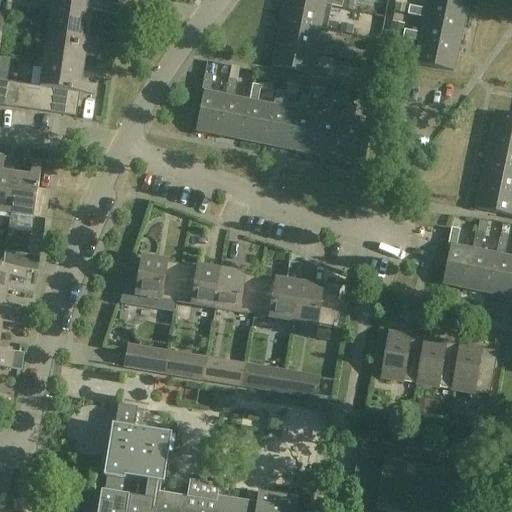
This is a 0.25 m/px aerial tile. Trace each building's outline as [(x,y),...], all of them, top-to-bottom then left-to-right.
[(47,15),(46,19),(90,26),(92,12),(118,16),(120,7),(101,4),(101,0),(51,0),(50,15),(47,15)] [(326,3),(312,0),(286,0),(282,19),(321,27),(321,30),(337,33),(338,25),(328,23),(331,7),(326,6),(326,3)] [(312,0),(326,3),(326,6),(331,7),(342,9),(343,1),(339,0),(312,0)] [(407,15),(424,18),(424,16),(464,24),(468,0),(427,0),(425,11),(409,7),(407,15)] [(404,31),(403,39),(419,43),(419,40),(459,48),(464,24),(424,16),(424,18),(420,35),(404,31)] [(49,24),(46,42),(102,50),(103,42),(88,40),(90,26),(46,19),(45,24),(49,24)] [(321,27),(282,19),(277,43),(316,51),(316,54),(351,61),(353,53),(317,45),(321,30),(321,27)] [(419,40),(419,43),(415,58),(399,55),(398,63),(415,67),(416,65),(454,73),(459,48),(419,40)] [(40,60),(40,64),(83,71),(85,57),(101,59),(102,50),(46,42),(43,61),(40,60)] [(316,51),(277,43),(272,67),(310,75),(310,77),(327,81),(329,73),(313,69),(316,54),(316,51)] [(67,92),(80,94),(95,96),(96,87),(81,85),(83,71),(40,64),(39,69),(42,69),(39,88),(42,89),(56,91),(67,92)] [(204,94),(196,132),(220,137),(228,98),(225,97),(209,94),(213,77),(205,76),(201,93),(204,94)] [(228,98),(220,137),(244,141),(252,103),(249,102),(233,99),(237,83),(229,81),(225,97),(228,98)] [(19,85),(7,83),(4,107),(16,109),(19,85)] [(27,111),(31,87),(19,85),(16,109),(27,111)] [(252,103),(244,141),(268,146),(276,107),(273,107),(257,104),(261,88),(252,86),(249,102),(252,103)] [(36,88),(31,87),(27,111),(39,112),(42,89),(39,88),(36,88)] [(53,114),(56,91),(42,89),(39,112),(53,114)] [(63,116),(67,92),(56,91),(53,114),(63,116)] [(276,107),(268,146),(292,151),(300,112),(297,112),(281,108),(284,92),(276,91),(273,107),(276,107)] [(76,118),(80,94),(67,92),(63,116),(76,118)] [(300,112),(292,151),(316,156),(324,117),(321,117),(305,113),(308,97),(300,95),(297,112),(300,112)] [(324,117),(316,156),(340,161),(348,122),(345,121),(329,118),(332,102),(324,100),(321,117),(324,117)] [(348,122),(340,161),(364,166),(372,127),(353,123),(356,107),(348,105),(345,121),(348,122)] [(491,138),(511,141),(511,115),(496,112),(491,138)] [(511,141),(491,138),(486,162),(511,167),(511,141)] [(0,213),(7,215),(6,219),(10,219),(17,175),(4,173),(6,158),(0,156),(0,213)] [(15,220),(15,216),(34,219),(43,164),(34,162),(31,178),(17,175),(10,219),(15,220)] [(511,167),(486,162),(481,186),(511,192),(511,167)] [(511,192),(481,186),(476,210),(511,217),(511,192)] [(475,251),(472,251),(457,247),(460,231),(452,229),(448,247),(450,247),(442,285),(467,290),(475,251)] [(475,251),(467,290),(491,295),(499,256),(496,255),(480,252),(484,236),(476,234),(472,251),(475,251)] [(499,256),(491,295),(511,299),(511,258),(504,257),(507,241),(499,239),(496,255),(499,256)] [(3,268),(0,267),(0,291),(7,292),(9,279),(25,281),(28,256),(5,253),(3,268)] [(183,266),(142,260),(135,307),(175,313),(176,304),(183,266)] [(215,310),(222,273),(183,266),(176,304),(215,310)] [(222,273),(215,310),(254,317),(261,279),(222,273)] [(254,317),(293,323),(294,323),(300,286),(261,279),(254,317)] [(300,286),(294,323),(293,323),(333,330),(334,323),(337,324),(340,314),(340,304),(338,304),(340,292),(300,286)] [(0,314),(30,319),(31,310),(5,306),(7,292),(0,291),(0,314)] [(0,337),(1,337),(3,324),(28,327),(30,319),(0,314),(0,337)] [(382,379),(418,385),(425,341),(389,335),(382,379)] [(0,351),(0,343),(1,337),(0,337),(0,360),(13,362),(23,363),(24,355),(0,351)] [(461,347),(425,341),(418,385),(453,391),(461,347)] [(169,353),(127,345),(123,369),(165,376),(169,353)] [(490,397),(497,353),(461,347),(453,391),(490,397)] [(190,379),(203,381),(207,358),(194,356),(190,379)] [(245,365),(207,358),(203,381),(242,388),(246,365),(245,365)] [(0,360),(0,369),(22,373),(23,363),(13,362),(0,360)] [(285,372),(246,365),(242,388),(281,396),(285,372)] [(320,379),(285,372),(281,396),(316,402),(320,379)] [(187,498),(159,494),(169,435),(135,430),(138,409),(119,406),(104,494),(102,494),(98,511),(295,511),(298,499),(259,493),(257,504),(217,497),(219,486),(190,482),(187,498)] [(463,411),(453,410),(451,424),(461,425),(463,411)] [(463,511),(470,476),(445,472),(448,456),(363,442),(360,465),(356,464),(348,511),(463,511)]
